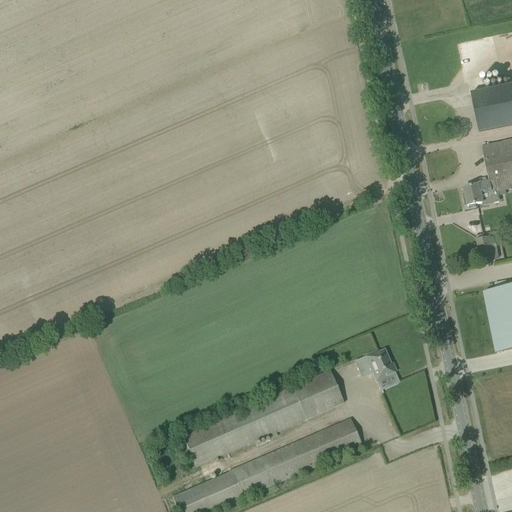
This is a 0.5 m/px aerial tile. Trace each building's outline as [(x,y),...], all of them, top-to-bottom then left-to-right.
[(511,88),(511,86),(471,94),(473,105),(479,133),(511,126),(511,88)] [(511,189),(511,141),(482,147),(488,179),(491,194),(511,189)] [(463,189),(464,195),(462,195),(464,205),(466,205),(467,207),(468,206),(469,208),(478,206),(477,205),(484,203),(482,196),(491,194),(488,179),(477,181),(478,186),(463,189)] [(488,238),(476,240),(479,256),(498,252),(496,243),(494,244),(493,237),(488,239),(488,238)] [(511,288),(485,294),(497,354),(511,350),(511,288)] [(377,351),(365,357),(376,383),(385,379),(384,378),(396,373),(392,364),(390,365),(384,351),(378,353),(377,351)] [(343,404),(329,372),(182,436),(196,468),(343,404)] [(172,498),(177,511),(212,511),(362,448),(350,420),(235,469),(236,471),(172,498)]
